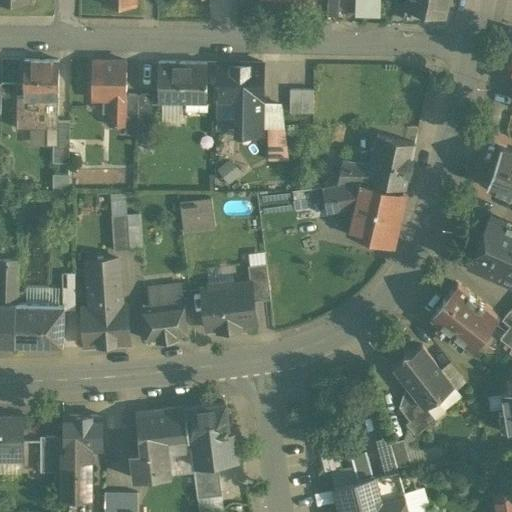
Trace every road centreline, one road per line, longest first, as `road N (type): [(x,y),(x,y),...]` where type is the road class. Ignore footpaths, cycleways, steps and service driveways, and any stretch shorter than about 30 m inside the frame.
road 1 (residential): [(468,47),(436,192),(403,273),(337,333),(254,358)]
road 2 (residential): [(468,47),(69,40)]
road 3 (residential): [(254,358),(0,382)]
road 4 (residential): [(254,358),(278,511)]
